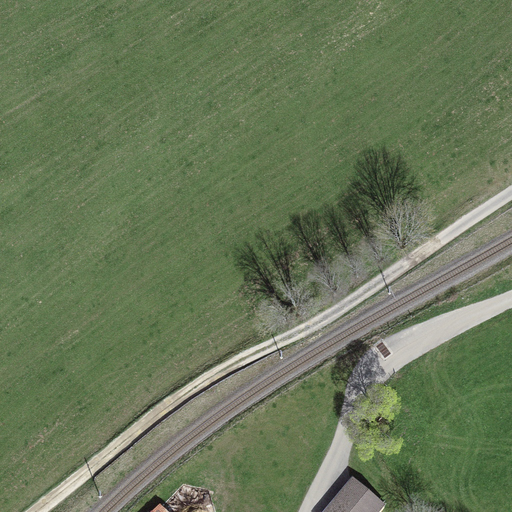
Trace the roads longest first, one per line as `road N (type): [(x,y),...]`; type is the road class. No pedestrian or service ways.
road 1 (track): [(511,191),(337,311),(201,382),(34,511)]
road 2 (track): [(511,298),(406,348),(377,372),(311,511)]
